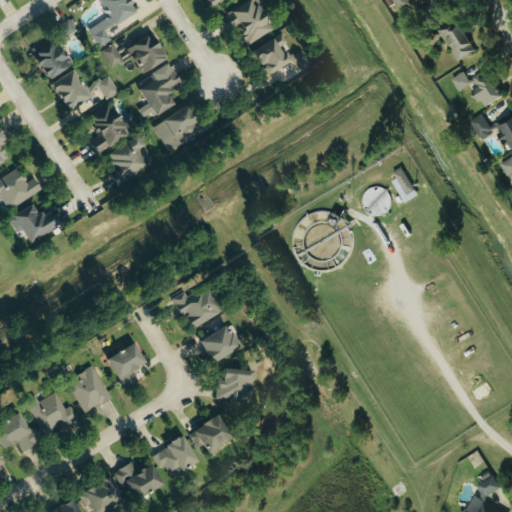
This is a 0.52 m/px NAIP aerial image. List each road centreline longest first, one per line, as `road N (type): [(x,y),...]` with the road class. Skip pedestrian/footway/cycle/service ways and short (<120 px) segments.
road 1 (residential): [(0,502),(180,386)]
road 2 (residential): [(93,211),(0,70)]
